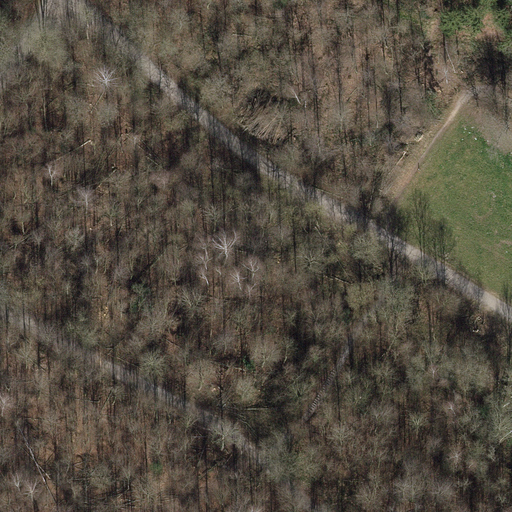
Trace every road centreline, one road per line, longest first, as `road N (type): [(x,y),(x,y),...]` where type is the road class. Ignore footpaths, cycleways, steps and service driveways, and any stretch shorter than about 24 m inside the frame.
road 1 (track): [(71,0),(185,107),(379,235)]
road 2 (track): [(262,459),(200,415),(0,311)]
road 3 (track): [(403,251),(511,317)]
